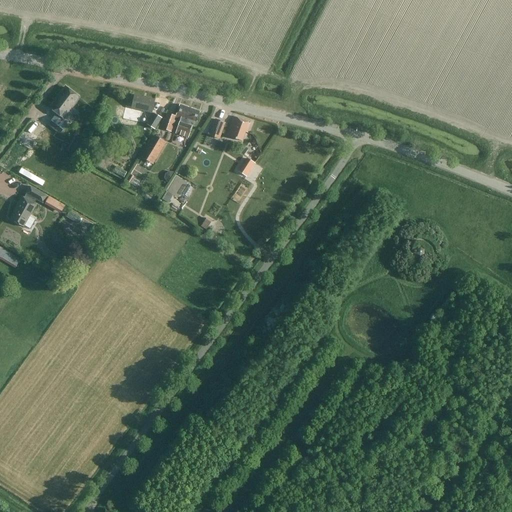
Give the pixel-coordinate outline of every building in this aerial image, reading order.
[(77,96),(65,87),(50,107),(63,118),(75,103),(73,101),(77,96)] [(131,108),(151,113),(155,100),(134,95),(131,108)] [(192,126),(195,127),(200,112),(179,105),(175,117),(180,119),(175,133),(188,138),(192,126)] [(147,125),(154,129),(161,118),(153,113),(147,125)] [(245,132),(247,133),(251,122),(234,116),(227,135),(242,141),(245,132)] [(48,125),(59,133),(66,125),(54,117),(48,125)] [(165,130),(173,130),(174,120),(166,119),(165,130)] [(219,139),(225,123),(215,119),(209,135),(219,139)] [(32,120),(25,131),(30,134),(36,123),(32,120)] [(0,163),(0,165),(9,173),(33,140),(23,133),(0,163)] [(163,143),(154,137),(141,157),(150,163),(163,143)] [(82,139),(79,144),(85,147),(88,142),(82,139)] [(36,199),(42,203),(46,196),(30,186),(24,198),(22,197),(13,212),(14,212),(10,220),(23,227),(36,205),(34,204),(36,199)] [(168,203),(173,195),(166,191),(162,199),(168,203)] [(47,202),(62,211),(65,206),(50,197),(47,202)]
